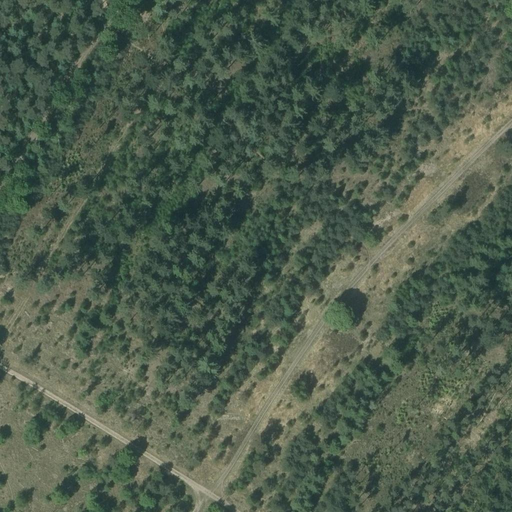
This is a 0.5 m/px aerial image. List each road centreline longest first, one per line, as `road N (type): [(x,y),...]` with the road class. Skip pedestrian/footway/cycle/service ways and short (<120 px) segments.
road 1 (track): [(237,511),(211,495),(318,327),(375,256),(163,76)]
road 2 (track): [(198,511),(211,495),(0,369)]
road 3 (track): [(375,256),(511,122)]
road 4 (track): [(102,28),(0,189)]
